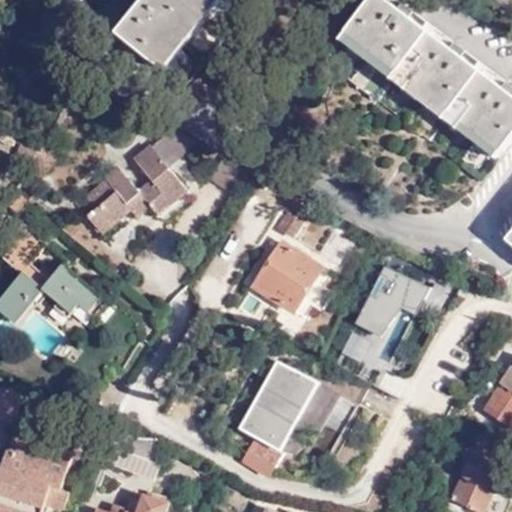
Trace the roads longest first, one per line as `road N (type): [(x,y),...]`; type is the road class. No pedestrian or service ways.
road 1 (residential): [(511,280),(481,252),(339,197),(225,128)]
road 2 (unknown): [(511,282),(365,504)]
